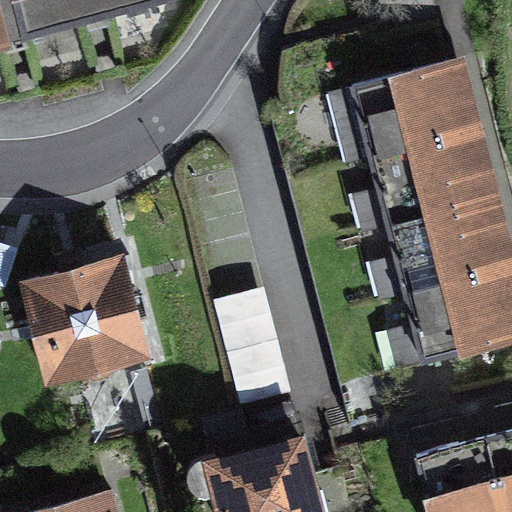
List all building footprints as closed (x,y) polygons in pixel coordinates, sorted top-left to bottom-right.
[(0,0),(0,58),(12,56),(10,50),(193,0),(0,0)] [(511,240),(462,48),(346,78),(419,359),(511,335),(511,240)] [(128,247),(22,274),(49,379),(155,352),(128,247)] [(292,383),(263,281),(213,295),(242,397),(292,383)] [(84,385),(97,440),(152,427),(140,372),(84,385)] [(332,511),(307,414),(203,442),(221,511),(332,511)] [(511,511),(511,423),(489,430),(416,449),(432,511),(511,511)] [(120,511),(112,479),(0,508),(0,511),(120,511)]
